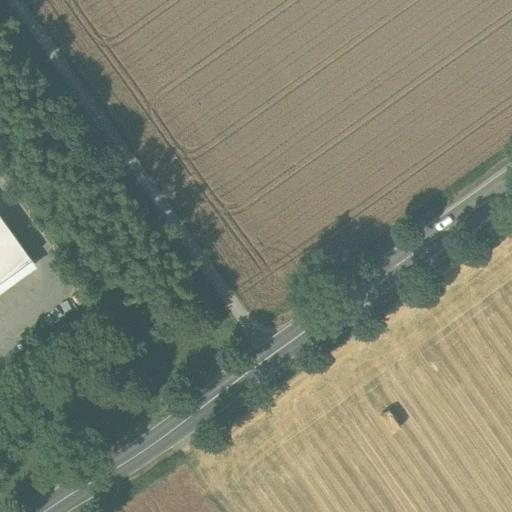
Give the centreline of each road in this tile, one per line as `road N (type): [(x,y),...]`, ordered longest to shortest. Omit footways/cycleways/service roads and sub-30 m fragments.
road 1 (secondary): [(511,184),(167,434),(45,511)]
road 2 (track): [(266,359),(7,0)]
